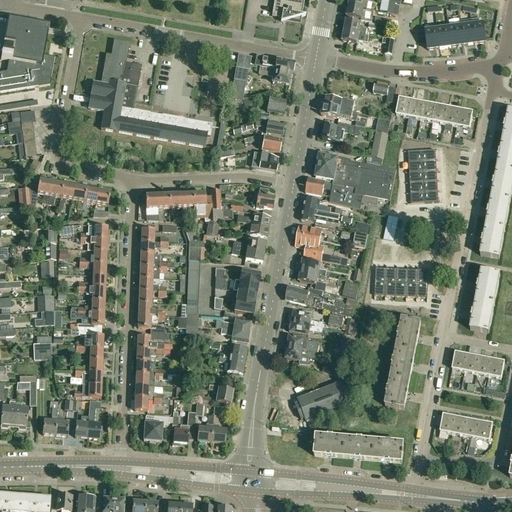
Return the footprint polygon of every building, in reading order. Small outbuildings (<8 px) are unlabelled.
[(289,0),(274,0),(272,18),(281,19),(280,23),(290,21),(300,23),(301,18),(305,16),(302,16),(304,2),(289,0)] [(374,4),(368,3),(365,3),(365,0),(348,0),(348,4),(349,4),(349,7),(373,12),(374,4)] [(400,4),(391,3),(390,4),(389,4),(387,14),(398,16),(400,4)] [(371,19),(373,12),(349,7),(348,11),(347,11),(346,16),(347,16),(347,18),(362,20),(362,18),(371,19)] [(0,94),(50,86),(55,59),(44,57),(49,26),(16,20),(8,19),(2,51),(1,59),(1,60),(8,62),(6,73),(0,73),(0,94)] [(376,25),(394,28),(395,22),(377,20),(376,25)] [(367,28),(363,28),(360,27),(361,24),(346,22),(346,23),(345,23),(344,29),(345,29),(344,32),(366,36),(367,28)] [(471,27),(474,46),(485,44),(483,25),(471,27)] [(471,27),(460,28),(462,47),(474,46),(471,27)] [(460,28),(449,29),(451,49),(462,47),(460,28)] [(440,50),(451,49),(449,29),(437,31),(440,50)] [(440,50),(437,31),(426,32),(428,52),(440,50)] [(369,36),(366,36),(344,32),(344,35),(343,35),(342,41),(343,41),(343,42),(357,45),(358,42),(368,44),(369,36)] [(383,40),(381,40),(380,46),(382,46),(382,45),(387,45),(385,55),(392,56),(394,41),(383,39),(383,40)] [(141,67),(126,65),(129,45),(114,42),(112,57),(106,56),(101,85),(93,83),(88,110),(104,113),(101,131),(117,134),(117,133),(204,149),(207,137),(210,137),(212,125),(185,120),(162,116),(150,114),(150,113),(134,111),(138,88),(137,88),(141,67)] [(290,74),(292,74),(294,65),(256,59),(255,67),(260,68),(290,74)] [(249,70),(236,68),(234,81),(238,82),(244,83),(246,84),(249,70)] [(288,87),(290,74),(260,68),(259,76),(274,78),(273,84),(288,87)] [(240,101),(244,83),(238,82),(234,103),(240,101)] [(375,86),(373,95),(388,97),(389,89),(375,86)] [(397,90),(389,89),(388,97),(387,103),(394,105),(397,90)] [(341,110),(353,113),(355,105),(342,102),(342,101),(325,97),(323,107),(341,110)] [(284,116),(286,103),(276,101),(277,100),(264,98),(263,103),(268,104),(267,113),(284,116)] [(253,99),(231,104),(232,109),(244,107),(254,105),(253,99)] [(408,118),(411,102),(399,100),(396,116),(408,118)] [(421,121),(424,104),(411,102),(408,118),(421,121)] [(433,123),(436,107),(424,104),(421,121),(433,123)] [(353,113),(341,110),(323,107),(321,117),(339,120),(339,119),(357,122),(357,119),(360,120),(361,115),(358,114),(353,113)] [(445,125),(448,109),(436,107),(433,123),(445,125)] [(457,128),(460,111),(448,109),(445,125),(457,128)] [(460,111),(457,128),(469,130),(472,114),(460,111)] [(18,114),(11,115),(13,124),(21,123),(20,120),(20,114),(18,114)] [(391,122),(379,120),(376,133),(378,134),(388,136),(388,135),(389,131),(391,122)] [(283,131),(284,126),(268,123),(268,124),(262,123),(256,124),(255,128),(267,130),(266,134),(282,137),(282,135),(284,134),(284,132),(283,131)] [(252,124),(230,130),(231,135),(234,134),(235,138),(243,136),(243,135),(248,133),(248,132),(254,130),(252,124)] [(337,130),(325,127),(323,141),(342,145),(344,135),(358,137),(360,130),(344,126),(338,124),(337,130)] [(511,143),(511,128),(504,127),(503,130),(505,130),(503,142),(511,143)] [(22,134),(14,135),(16,146),(24,145),(23,142),(22,136),(22,134)] [(259,146),(263,147),(262,151),(279,154),(279,153),(280,153),(282,151),(281,148),(280,148),(281,142),(265,140),(265,139),(260,138),(259,146)] [(511,158),(511,143),(503,142),(500,153),(499,153),(498,156),(511,158)] [(25,158),(24,152),(24,147),(24,145),(16,146),(18,162),(26,162),(25,158)] [(409,164),(422,163),(422,152),(408,153),(409,164)] [(435,152),(422,152),(422,163),(436,162),(435,152)] [(383,161),(384,155),(374,153),(373,158),(383,161)] [(253,169),(276,172),(276,171),(277,170),(278,168),(277,167),(277,166),(278,160),(269,159),(269,157),(255,155),(253,169)] [(511,173),(511,158),(498,156),(498,158),(499,159),(497,170),(511,173)] [(325,183),(325,184),(333,186),(329,204),(360,211),(363,198),(390,203),(396,171),(381,167),(372,164),(367,163),(366,166),(339,161),(320,157),(316,181),(325,183)] [(372,164),(381,167),(383,161),(373,158),(372,164)] [(218,169),(228,168),(228,159),(219,161),(218,169)] [(422,163),(423,173),(437,173),(436,162),(422,163)] [(423,173),(422,163),(409,164),(409,174),(423,173)] [(511,188),(511,173),(497,170),(495,182),(493,182),(493,184),(511,188)] [(409,174),(410,185),(423,184),(423,173),(409,174)] [(437,183),(437,173),(423,173),(423,184),(437,183)] [(325,183),(316,181),(309,180),(306,195),(322,198),(325,184),(325,183)] [(49,198),(51,185),(39,183),(38,188),(37,196),(44,197),(42,205),(47,206),(49,198)] [(437,183),(423,184),(424,194),(438,193),(437,183)] [(410,195),(424,194),(423,184),(410,185),(410,195)] [(510,203),(511,192),(511,188),(493,184),(492,187),(494,187),(492,199),(510,203)] [(61,200),(63,187),(51,185),(49,198),(47,206),(53,207),(55,199),(61,200)] [(34,209),(37,196),(38,188),(28,186),(29,190),(31,208),(31,209),(34,209)] [(72,202),(74,189),(63,187),(61,200),(58,212),(62,213),(64,206),(65,206),(66,201),(72,202)] [(77,211),(83,212),(86,191),(74,189),(72,202),(79,203),(77,211)] [(29,190),(17,191),(19,209),(31,208),(29,190)] [(263,207),(272,209),(274,198),(268,197),(269,192),(260,190),(258,201),(255,200),(254,206),(256,207),(256,208),(263,209),(263,207)] [(96,206),(98,193),(86,191),(83,212),(86,213),(87,204),(96,206)] [(223,212),(242,214),(242,207),(220,205),(220,192),(211,193),(211,198),(211,211),(212,211),(223,212)] [(98,193),(96,206),(108,208),(110,195),(98,193)] [(424,194),(425,205),(438,204),(438,193),(424,194)] [(424,194),(410,195),(411,206),(425,205),(424,194)] [(193,196),(181,197),(181,210),(188,209),(188,214),(193,213),(194,221),(193,196)] [(211,211),(211,198),(205,199),(205,196),(193,196),(194,221),(194,220),(205,219),(206,223),(208,223),(212,223),(212,211),(211,211)] [(158,211),(170,210),(169,197),(157,198),(158,211)] [(170,210),(181,210),(181,197),(169,197),(170,210)] [(145,211),(158,211),(157,198),(145,199),(145,211)] [(507,217),(510,203),(492,199),(489,211),(488,210),(487,213),(507,217)] [(345,212),(319,207),(320,203),(305,200),(303,211),(326,215),(339,218),(344,219),(345,212)] [(212,223),(220,224),(224,225),(224,219),(223,212),(212,211),(212,223)] [(339,218),(326,215),(303,211),(301,222),(316,225),(316,221),(338,225),(339,218)] [(504,231),(507,217),(487,213),(487,216),(488,216),(486,228),(504,231)] [(251,226),(268,229),(270,220),(253,217),(253,221),(247,219),(246,220),(238,219),(237,224),(248,226),(251,226)] [(393,243),(398,219),(388,217),(384,241),(393,243)] [(54,229),(54,220),(45,220),(45,229),(54,229)] [(218,238),(220,224),(212,223),(208,223),(206,238),(218,238)] [(370,227),(357,224),(355,233),(368,236),(370,227)] [(268,229),(251,226),(248,226),(247,236),(267,239),(268,229)] [(320,242),(322,231),(300,227),(298,238),(320,242)] [(73,228),(60,229),(60,238),(74,236),(73,228)] [(80,240),(107,241),(108,228),(88,228),(88,235),(81,235),(80,240)] [(502,246),(504,231),(486,228),(484,239),(482,239),(482,242),(502,246)] [(141,244),(154,244),(154,231),(141,231),(141,244)] [(195,244),(194,232),(190,232),(185,234),(189,243),(195,244)] [(355,235),(342,233),(341,239),(354,242),(355,235)] [(46,246),(57,246),(57,235),(46,234),(46,246)] [(365,251),(368,238),(355,235),(354,242),(352,249),(365,251)] [(298,238),(296,249),(306,251),(304,260),(340,267),(341,259),(322,256),(324,249),(319,248),(320,242),(298,238)] [(107,253),(107,241),(80,240),(80,245),(88,245),(88,253),(94,253),(107,253)] [(233,249),(264,255),(266,245),(249,242),(248,246),(234,244),(233,249)] [(499,260),(502,246),(482,242),(481,244),(483,245),(481,256),(480,256),(480,257),(499,260)] [(141,244),(140,256),(153,256),(154,250),(159,250),(159,249),(160,244),(154,244),(141,244)] [(57,246),(46,246),(45,246),(45,263),(56,263),(57,246)] [(0,260),(9,260),(8,249),(0,249),(0,260)] [(262,265),(264,255),(233,249),(232,256),(246,259),(245,262),(262,265)] [(189,250),(188,263),(200,264),(201,264),(202,250),(189,250)] [(68,255),(68,252),(64,252),(60,252),(59,260),(60,260),(67,261),(68,255)] [(106,266),(107,253),(94,253),(94,259),(87,258),(87,260),(80,260),(79,265),(87,265),(93,265),(106,266)] [(153,256),(140,256),(140,268),(153,269),(159,269),(167,269),(167,264),(160,264),(160,257),(153,256)] [(301,273),(326,277),(327,272),(319,271),(320,265),(303,262),(301,273)] [(188,271),(200,271),(200,264),(188,263),(188,271)] [(106,266),(93,265),(93,277),(106,278),(106,266)] [(140,280),(158,281),(159,281),(159,274),(167,274),(167,269),(159,269),(153,269),(140,268),(140,280)] [(376,270),(375,284),(386,284),(386,270),(376,270)] [(386,284),(396,284),(397,271),(386,270),(386,284)] [(407,285),(407,271),(397,271),(396,284),(407,285)] [(407,285),(417,285),(418,272),(407,271),(407,285)] [(239,282),(235,282),(258,286),(260,276),(241,272),(239,282)] [(417,285),(428,286),(428,272),(418,272),(417,285)] [(325,282),(326,277),(301,273),(299,283),(316,286),(317,281),(325,282)] [(477,287),(497,291),(500,277),(500,276),(481,273),(481,274),(479,285),(477,285),(477,287)] [(105,290),(106,278),(93,277),(93,285),(79,284),(78,289),(105,290)] [(333,286),(337,287),(338,283),(339,281),(329,278),(328,285),(333,286)] [(158,287),(158,281),(140,280),(139,293),(152,293),(158,294),(158,293),(166,294),(166,289),(158,288),(158,287)] [(235,282),(233,292),(257,296),(258,287),(258,286),(235,282)] [(386,284),(375,284),(375,297),(385,298),(386,284)] [(386,284),(385,298),(396,298),(396,284),(386,284)] [(396,298),(406,299),(407,285),(396,284),(396,298)] [(417,299),(417,285),(407,285),(406,299),(417,299)] [(427,299),(428,286),(417,285),(417,299),(427,299)] [(494,305),(497,291),(477,287),(476,290),(478,290),(476,302),(494,305)] [(53,297),(53,288),(43,288),(43,297),(53,297)] [(105,302),(105,290),(78,289),(78,294),(86,294),(86,296),(92,296),(92,302),(105,302)] [(291,289),(290,289),(289,289),(288,289),(286,302),(288,302),(352,319),(354,309),(344,306),(344,304),(322,298),(323,294),(309,290),(309,294),(291,289)] [(356,291),(347,289),(345,295),(345,297),(354,300),(355,297),(356,291)] [(257,296),(233,292),(233,293),(237,293),(236,303),(254,306),(255,306),(257,296)] [(151,306),(152,293),(139,293),(139,305),(151,306)] [(53,297),(37,298),(38,314),(53,313),(53,297)] [(213,311),(220,312),(222,301),(214,299),(213,311)] [(0,310),(11,310),(11,300),(0,300),(0,310)] [(71,313),(91,314),(104,315),(105,302),(92,302),(92,308),(84,307),(84,309),(72,309),(71,313)] [(491,320),(494,305),(476,302),(474,314),(472,313),(471,316),(491,320)] [(234,314),(253,317),(255,306),(254,306),(236,303),(234,314)] [(151,311),(151,306),(139,305),(138,317),(165,318),(165,313),(158,313),(158,311),(151,311)] [(198,309),(187,309),(186,316),(198,317),(198,309)] [(104,327),(104,315),(91,314),(71,313),(71,319),(85,319),(85,320),(91,321),(91,327),(104,327)] [(34,329),(53,328),(53,314),(40,314),(41,321),(34,321),(34,329)] [(315,327),(324,329),(325,324),(318,323),(311,322),(312,317),(294,314),(293,318),(292,318),(291,324),(315,328),(315,327)] [(186,316),(186,319),(186,328),(196,328),(196,317),(186,316)] [(489,334),(491,320),(471,316),(471,318),(473,319),(470,330),(470,331),(489,334)] [(165,323),(165,318),(138,317),(138,330),(150,330),(151,324),(157,325),(157,323),(165,323)] [(342,329),(343,320),(330,317),(328,327),(342,329)] [(352,336),(355,322),(348,320),(345,335),(352,336)] [(222,330),(249,334),(250,330),(251,329),(251,327),(250,326),(251,324),(235,321),(234,326),(223,324),(222,330)] [(400,333),(418,336),(421,325),(421,324),(402,321),(400,333)] [(324,330),(324,329),(315,327),(315,328),(291,324),(290,330),(291,330),(290,334),(308,337),(309,332),(322,334),(323,329),(324,330)] [(248,338),(249,334),(222,330),(221,335),(232,337),(232,342),(247,345),(247,343),(249,342),(249,340),(248,338)] [(417,344),(418,336),(400,333),(397,350),(415,353),(417,344)] [(84,349),(90,350),(103,350),(103,337),(91,337),(90,344),(77,343),(76,349),(84,349)] [(156,345),(150,344),(150,338),(137,338),(137,351),(150,351),(164,352),(164,346),(156,346),(156,345)] [(317,344),(304,342),(304,341),(290,339),(290,340),(288,340),(287,346),(288,346),(288,349),(316,354),(318,355),(320,348),(317,344)] [(342,339),(341,346),(354,348),(355,342),(342,339)] [(51,345),(39,346),(40,363),(52,362),(51,345)] [(348,358),(350,348),(341,346),(339,357),(348,358)] [(219,359),(245,364),(247,351),(231,348),(229,356),(220,355),(219,359)] [(315,360),(316,354),(288,349),(287,353),(286,353),(285,359),(286,359),(286,360),(300,363),(299,365),(308,366),(309,359),(315,360)] [(102,362),(103,350),(90,350),(90,362),(102,362)] [(413,365),(415,353),(397,350),(394,362),(413,365)] [(164,352),(150,351),(137,351),(136,363),(149,363),(149,357),(156,358),(156,356),(163,357),(164,352)] [(465,373),(468,357),(455,354),(452,371),(465,373)] [(477,375),(480,359),(468,357),(465,373),(477,375)] [(243,376),(245,364),(219,359),(218,363),(228,365),(227,373),(243,376)] [(489,378),(492,361),(480,359),(477,375),(489,378)] [(492,361),(489,378),(501,380),(505,364),(492,361)] [(102,375),(102,362),(90,362),(89,369),(89,374),(102,375)] [(410,382),(413,365),(394,362),(391,378),(410,382)] [(149,370),(149,363),(136,363),(136,375),(162,376),(162,371),(155,371),(149,370)] [(89,374),(83,374),(76,374),(75,379),(83,379),(83,382),(89,382),(89,386),(101,387),(102,375),(89,374)] [(167,376),(162,376),(136,375),(135,387),(154,388),(154,382),(167,382),(167,376)] [(227,379),(216,378),(215,386),(227,387),(227,379)] [(407,394),(410,382),(391,378),(389,390),(407,394)] [(45,381),(36,381),(36,385),(37,391),(45,391),(45,381)] [(101,400),(101,387),(89,386),(89,387),(83,387),(82,394),(74,394),(74,398),(101,400)] [(154,395),(154,388),(135,387),(135,400),(148,400),(154,401),(161,401),(161,396),(156,396),(157,395),(154,395)] [(214,394),(218,395),(216,403),(230,406),(233,392),(219,390),(219,388),(210,387),(209,391),(215,392),(214,394)] [(404,410),(407,394),(389,390),(385,407),(404,411),(404,410)] [(199,398),(198,404),(202,405),(211,407),(212,400),(199,398)] [(147,413),(148,400),(135,400),(134,412),(147,413)] [(79,414),(79,410),(82,410),(82,403),(80,403),(73,402),(72,414),(79,414)] [(14,428),(16,404),(10,403),(9,409),(2,408),(1,426),(1,429),(8,430),(8,427),(14,428)] [(93,426),(94,419),(95,410),(99,411),(100,404),(90,403),(89,418),(88,426),(87,440),(99,441),(100,427),(93,426)] [(16,404),(14,428),(19,428),(18,431),(26,432),(26,429),(28,411),(20,410),(21,404),(16,404)] [(218,426),(219,419),(219,415),(225,417),(227,409),(214,407),(213,418),(211,444),(224,445),(226,432),(218,431),(219,426),(218,426)] [(56,423),(57,418),(57,410),(53,410),(52,423),(44,422),(43,436),(55,437),(56,423)] [(195,418),(195,416),(190,416),(189,428),(181,427),(180,432),(174,431),(173,444),(187,446),(189,433),(194,433),(195,418)] [(211,444),(213,418),(208,417),(207,425),(206,425),(206,430),(199,429),(197,443),(211,444)] [(453,435),(456,419),(443,417),(440,433),(453,435)] [(56,423),(55,437),(67,438),(69,424),(64,424),(64,419),(57,418),(56,423)] [(88,426),(89,418),(81,418),(80,425),(76,425),(75,439),(87,440),(88,426)] [(172,424),(173,420),(154,418),(153,426),(146,425),(145,425),(145,426),(144,442),(143,443),(145,443),(145,442),(160,444),(161,444),(161,443),(162,427),(168,427),(168,424),(172,424)] [(465,438),(468,421),(456,419),(453,435),(465,438)] [(477,440),(480,424),(468,421),(465,438),(477,440)] [(480,424),(477,440),(489,442),(492,426),(480,424)] [(332,458),(333,439),(317,438),(316,438),(314,457),(315,457),(332,458)] [(344,459),(345,440),(333,439),(332,458),(344,459)] [(361,461),(362,442),(345,440),(344,459),(361,461)] [(373,462),(374,443),(362,442),(361,461),(373,462)] [(390,463),(392,445),(374,443),(373,462),(390,463)] [(392,445),(390,463),(402,465),(404,446),(403,445),(403,446),(392,445)] [(20,511),(21,497),(7,496),(5,511),(20,511)] [(34,511),(35,498),(21,497),(20,511),(34,511)] [(70,511),(72,498),(57,497),(56,511),(61,511),(70,511)] [(35,498),(34,511),(49,511),(50,499),(49,499),(35,498)] [(84,511),(86,499),(76,498),(74,511),(84,511)] [(86,499),(84,511),(94,511),(95,500),(86,499)] [(112,511),(114,501),(103,500),(102,511),(112,511)] [(123,511),(124,502),(114,501),(112,511),(123,511)] [(144,511),(145,504),(133,503),(134,502),(133,502),(132,511),(144,511)]
